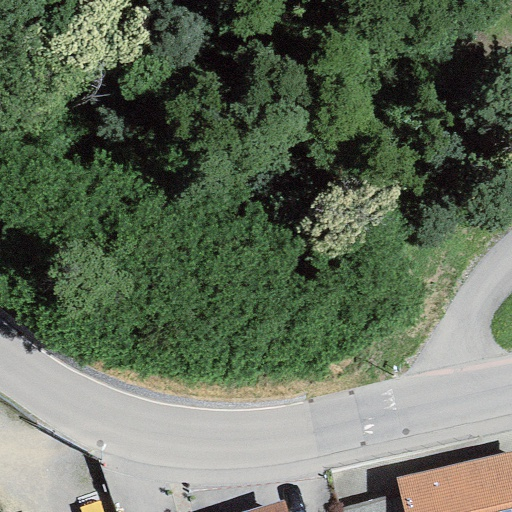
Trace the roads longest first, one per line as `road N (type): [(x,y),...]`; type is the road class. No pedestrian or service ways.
road 1 (tertiary): [(453,404),(262,437),(162,432),(75,404),(0,355)]
road 2 (residential): [(453,404),(451,349),(485,282),(511,257)]
